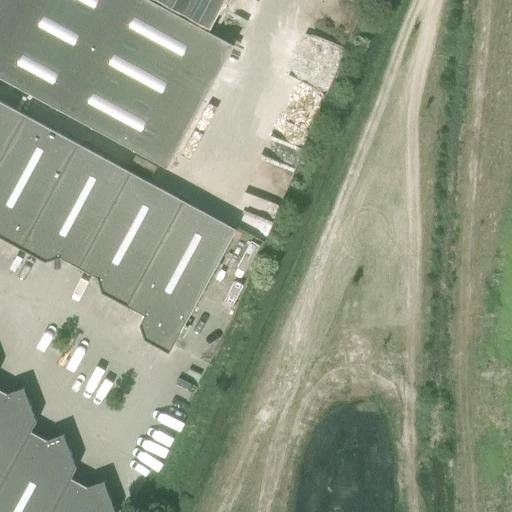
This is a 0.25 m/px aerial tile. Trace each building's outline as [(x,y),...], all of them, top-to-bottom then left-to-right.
[(146,0),(0,0),(0,79),(166,170),(233,46),(146,0)] [(153,0),(210,30),(226,0),(153,0)] [(0,161),(25,116),(0,102),(0,161)] [(21,250),(78,144),(25,116),(0,161),(0,238),(21,250)] [(78,268),(130,173),(78,144),(21,250),(41,261),(49,258),(53,260),(60,258),(78,268)] [(128,308),(185,203),(130,173),(78,268),(97,279),(99,286),(103,288),(105,296),(128,308)] [(169,354),(236,230),(185,203),(128,308),(145,317),(140,326),(142,333),(146,335),(148,343),(169,354)] [(24,389),(7,395),(0,390),(0,489),(31,432),(36,423),(24,389)] [(63,435),(47,441),(31,432),(0,489),(0,511),(52,511),(71,479),(76,469),(63,435)] [(115,511),(104,482),(87,488),(71,479),(52,511),(115,511)]
